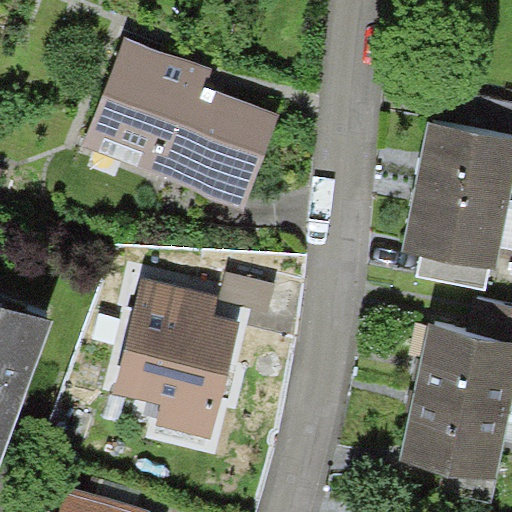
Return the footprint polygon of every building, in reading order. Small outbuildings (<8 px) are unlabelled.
[(276,109),(120,51),(85,143),(241,201),(276,109)] [(511,144),(511,135),(422,118),(398,240),(490,258),(511,144)] [(278,285),(230,272),(222,300),(270,313),(278,285)] [(213,292),(143,276),(117,387),(165,398),(160,420),(219,435),(247,319),(209,310),(213,292)] [(0,439),(44,312),(0,296),(0,439)] [(511,361),(511,331),(423,315),(398,450),(492,468),(511,361)] [(142,511),(65,487),(56,511),(142,511)]
